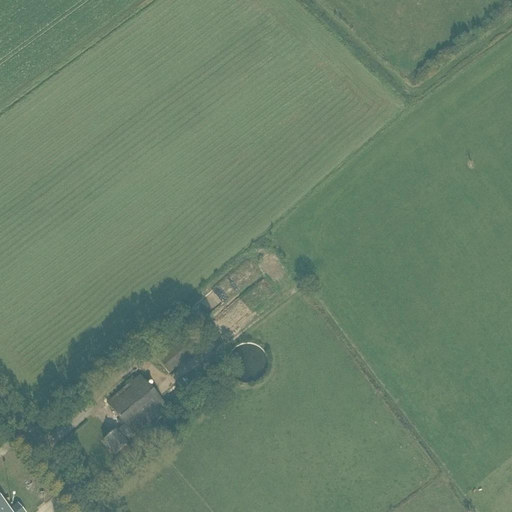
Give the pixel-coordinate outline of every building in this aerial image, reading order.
[(181,343),(174,349),(186,362),(192,357),(181,343)] [(133,435),(165,408),(139,377),(107,404),(125,425),(115,433),(115,432),(104,442),(115,455),(126,446),(122,441),(131,433),(133,435)] [(194,389),(185,377),(178,383),(187,395),(194,389)] [(209,380),(194,395),(202,404),(206,401),(208,402),(215,395),(213,394),(218,388),(209,380)] [(9,511),(0,500),(0,511),(24,511),(18,504),(9,511)]
